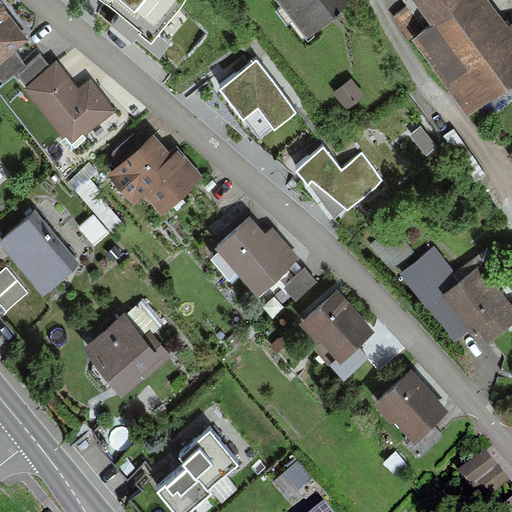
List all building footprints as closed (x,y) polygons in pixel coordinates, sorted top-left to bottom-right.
[(0,0),(0,69),(4,75),(24,60),(13,46),(27,35),(6,7),(6,3),(4,0),(0,0)] [(184,0),(105,0),(120,12),(113,21),(136,42),(140,38),(161,56),(172,44),(157,31),(184,0)] [(277,0),(306,37),(317,28),(314,25),(346,0),(277,0)] [(420,0),(432,17),(422,24),(410,7),(394,17),(407,37),(414,32),(468,109),(511,78),(511,21),(508,24),(492,0),(420,0)] [(27,78),(49,62),(41,51),(19,68),(27,78)] [(49,62),(27,78),(25,80),(63,130),(66,128),(73,136),(84,128),(86,130),(116,107),(91,74),(79,83),(58,55),(49,62)] [(294,105),(257,56),(223,81),(260,130),(294,105)] [(422,122),(409,132),(426,154),(439,144),(422,122)] [(172,147),(156,129),(112,166),(135,192),(144,185),(162,205),(201,171),(176,143),(172,147)] [(343,164),(324,142),(298,162),(308,173),(313,170),(350,202),(382,177),(362,152),(343,164)] [(82,168),(68,180),(113,231),(123,221),(97,192),(101,189),(82,168)] [(77,258),(35,206),(0,234),(0,236),(42,287),(77,258)] [(250,212),(213,243),(229,262),(232,259),(256,286),(296,253),(273,227),(267,232),(250,212)] [(396,267),(416,253),(398,227),(377,241),(396,267)] [(436,243),(402,268),(454,337),(473,323),(487,342),(511,322),(511,301),(497,281),(508,273),(488,247),(469,262),(472,266),(461,275),(436,243)] [(285,282),(308,311),(330,292),(305,266),(285,282)] [(29,292),(7,267),(0,273),(0,304),(6,311),(29,292)] [(374,327),(337,286),(330,292),(308,311),(299,318),(316,336),(311,340),(344,376),(369,353),(358,341),(374,327)] [(160,324),(142,301),(128,312),(125,309),(85,341),(125,390),(173,352),(154,329),(160,324)] [(446,406),(412,367),(374,399),(391,419),(396,415),(411,433),(407,436),(419,449),(441,430),(431,418),(446,406)] [(238,458),(209,423),(200,431),(178,449),(185,457),(155,482),(179,511),(185,511),(215,487),(210,482),(238,458)] [(509,480),(486,452),(459,474),(483,502),(509,480)] [(299,458),(285,470),(299,486),(313,475),(299,458)] [(332,511),(325,502),(313,511),(332,511)] [(511,511),(511,502),(500,511),(511,511)]
